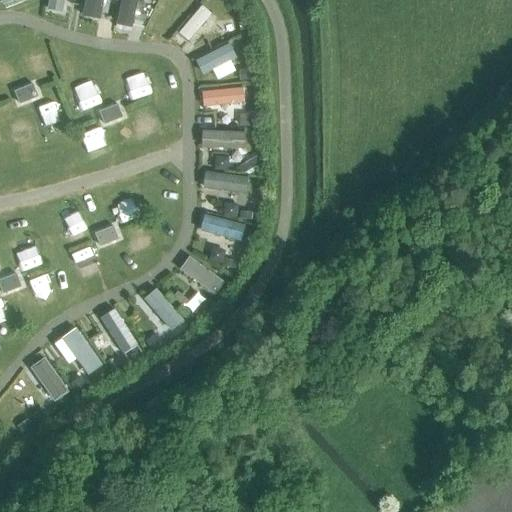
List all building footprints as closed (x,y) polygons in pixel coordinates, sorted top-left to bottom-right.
[(48,0),(46,8),(63,12),(65,0),(48,0)] [(100,19),(104,0),(84,0),(82,14),(100,19)] [(172,19),(179,0),(163,0),(158,14),(172,19)] [(189,39),(212,11),(202,3),(179,31),(189,39)] [(195,58),(204,75),(239,57),(231,41),(195,58)] [(36,52),(18,58),(25,77),(43,70),(36,52)] [(0,60),(0,81),(0,82),(19,76),(13,56),(0,60)] [(121,75),(127,93),(147,88),(142,69),(121,75)] [(250,69),(239,70),(240,80),(251,80),(250,69)] [(33,85),(14,92),(19,104),(37,97),(33,85)] [(204,104),(246,103),(245,86),(203,88),(204,104)] [(71,98),(75,114),(95,109),(91,92),(71,98)] [(39,110),(46,130),(65,123),(58,104),(39,110)] [(99,113),(104,124),(122,117),(118,106),(99,113)] [(129,116),(136,134),(157,125),(150,108),(129,116)] [(249,115),(241,115),(240,126),(249,126),(249,115)] [(7,123),(17,149),(36,142),(26,116),(7,123)] [(202,128),(202,146),(246,146),(247,129),(202,128)] [(0,156),(9,152),(0,129),(0,156)] [(85,141),(90,156),(107,151),(102,135),(85,141)] [(251,159),(240,166),(245,173),(255,166),(251,159)] [(248,190),(249,174),(204,171),(204,187),(248,190)] [(205,211),(200,228),(242,240),(247,224),(205,211)] [(240,211),(240,218),(251,219),(251,212),(240,211)] [(72,237),(91,233),(86,214),(68,218),(72,237)] [(31,224),(15,229),(25,261),(41,256),(31,224)] [(134,251),(152,246),(146,226),(128,231),(134,251)] [(95,235),(99,246),(118,239),(114,228),(95,235)] [(94,246),(73,255),(82,273),(102,264),(94,246)] [(217,294),(227,280),(190,254),(180,268),(217,294)] [(224,259),(222,265),(233,269),(235,262),(224,259)] [(0,287),(2,294),(21,287),(17,275),(0,281),(0,287)] [(26,283),(33,300),(51,291),(44,275),(26,283)] [(146,295),(172,330),(185,321),(160,285),(146,295)] [(178,292),(173,298),(182,307),(187,301),(178,292)] [(0,298),(0,316),(8,314),(2,297),(0,298)] [(116,306),(101,315),(124,353),(139,344),(116,306)] [(89,372),(103,362),(79,327),(57,341),(66,354),(73,349),(89,372)] [(156,335),(145,341),(150,349),(161,342),(156,335)] [(54,400),(70,390),(46,354),(30,365),(54,400)] [(115,361),(108,365),(114,375),(121,370),(115,361)] [(44,413),(34,420),(39,427),(49,420),(44,413)] [(29,423),(19,430),(25,437),(34,430),(29,423)]
